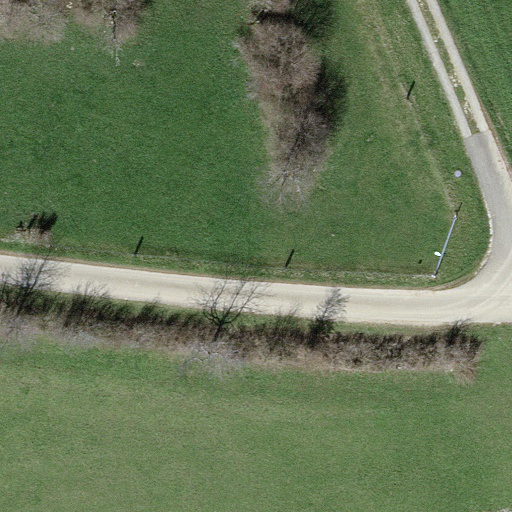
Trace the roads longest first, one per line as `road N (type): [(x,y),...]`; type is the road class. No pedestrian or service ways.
road 1 (track): [(511,309),(0,269)]
road 2 (track): [(417,0),(479,156),(511,205)]
